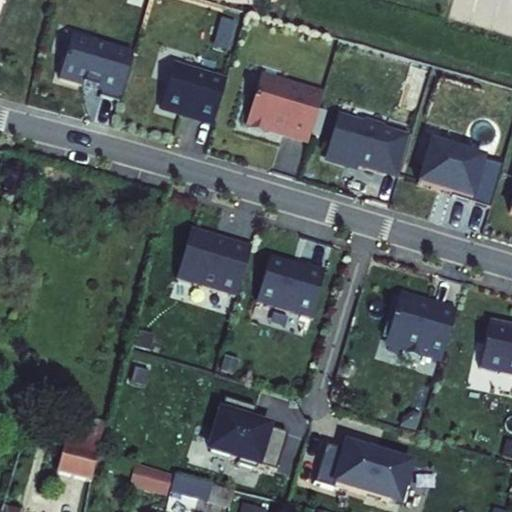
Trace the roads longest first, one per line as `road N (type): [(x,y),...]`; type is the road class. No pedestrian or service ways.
road 1 (residential): [(368,223),(0,120)]
road 2 (residential): [(368,223),(315,407)]
road 3 (residential): [(511,266),(368,223)]
